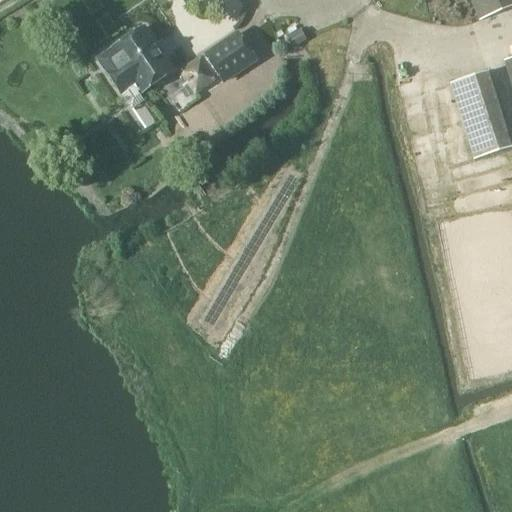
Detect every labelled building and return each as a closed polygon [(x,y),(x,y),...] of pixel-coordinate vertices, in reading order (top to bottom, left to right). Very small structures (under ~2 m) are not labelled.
[(511,0),(469,0),(479,21),(479,22),(511,8),(511,0)] [(171,73),(142,30),(113,50),(121,63),(106,73),(120,93),(135,83),(142,93),(171,73)] [(305,41),(299,31),(287,38),(293,48),(305,41)] [(237,35),(205,56),(223,82),(255,61),(237,35)] [(449,84),(474,161),(511,148),(511,145),(488,71),(449,84)]
